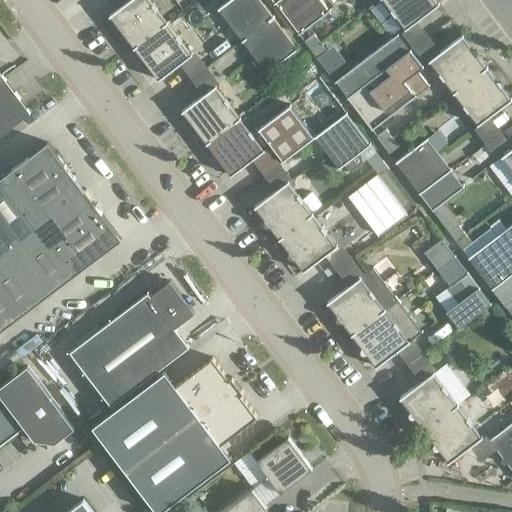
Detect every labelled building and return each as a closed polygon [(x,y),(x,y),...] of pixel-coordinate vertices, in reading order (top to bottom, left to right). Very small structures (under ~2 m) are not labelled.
[(134,47),(168,22),(167,21),(167,22),(157,9),(158,9),(153,3),(150,0),(129,0),(109,15),(110,16),(111,15),(134,46),(134,47)] [(230,0),(218,9),(219,10),(220,10),(242,39),(242,40),(274,16),(273,15),(272,16),(260,0),(230,0)] [(277,0),(275,2),(276,2),(298,32),(299,33),(330,9),(330,8),(329,9),(322,0),(277,0)] [(384,0),(391,9),(396,15),(405,27),(405,28),(406,29),(439,3),(438,2),(438,3),(435,0),(384,0)] [(275,17),(274,16),(242,40),(243,41),(243,40),(266,70),(265,71),(266,72),(298,48),(297,47),(297,48),(274,18),(275,17)] [(168,22),(134,47),(134,48),(135,47),(158,78),(158,79),(159,80),(192,54),(192,53),(191,53),(182,41),(177,35),(168,23),(168,22)] [(398,33),(335,81),(336,82),(347,96),(347,97),(411,49),(410,48),(409,49),(399,34),(398,33)] [(313,34),(304,41),(311,50),(320,43),(313,34)] [(454,92),(487,67),(487,66),(486,67),(463,36),(463,35),(463,34),(429,60),(430,61),(430,60),(440,73),(439,73),(444,79),(454,91),(453,92),(454,92)] [(327,52),(320,43),(311,50),(318,59),(327,52)] [(364,118),(372,128),(371,128),(372,129),(429,85),(429,84),(428,85),(417,71),(424,66),(423,65),(422,65),(411,51),(412,50),(411,49),(347,97),(348,98),(349,98),(356,108),(364,118)] [(310,64),(303,55),(294,62),(301,71),(310,64)] [(317,73),(310,64),(301,71),(308,80),(317,73)] [(488,67),(487,67),(454,92),(454,93),(455,92),(464,105),(468,111),(469,111),(478,123),(477,124),(478,125),(511,99),(511,98),(510,98),(501,86),(502,85),(503,84),(503,83),(503,82),(502,81),(501,80),(500,79),(499,79),(498,79),(497,79),(496,80),(487,68),(488,67)] [(0,70),(0,135),(31,112),(0,70)] [(206,142),(207,143),(240,117),(239,117),(230,105),(225,98),(225,99),(216,86),(217,86),(216,85),(182,110),(183,111),(207,142),(206,142)] [(290,104),(259,128),(252,133),(250,130),(249,130),(240,118),(241,118),(240,117),(207,143),(208,143),(231,174),(230,174),(231,175),(265,150),(276,150),(283,159),(282,159),(283,160),(315,136),(314,135),(313,136),(291,106),(291,105),(290,104)] [(347,113),(346,112),(315,136),(316,137),(317,136),(339,166),(338,167),(339,168),(344,164),(350,171),(363,161),(360,152),(371,144),(370,143),(369,143),(347,114),(347,113)] [(386,129),(377,136),(384,145),(393,138),(386,129)] [(427,137),(396,161),(397,162),(420,192),(419,192),(420,193),(452,169),(451,168),(450,169),(427,139),(428,138),(427,137)] [(400,147),(393,138),(384,145),(391,154),(400,147)] [(48,142),(0,178),(0,177),(0,330),(122,239),(48,142)] [(511,147),(502,155),(502,156),(503,156),(511,167),(511,147)] [(383,160),(376,151),(367,158),(374,167),(383,160)] [(390,169),(383,160),(374,167),(381,176),(390,169)] [(456,165),(452,169),(420,193),(432,209),(468,181),(456,165)] [(377,176),(350,197),(380,237),(408,215),(377,176)] [(256,207),(265,219),(264,220),(264,221),(264,222),(264,223),(264,224),(265,225),(266,226),(267,226),(269,226),(270,225),(279,237),(279,238),(313,213),(312,212),(312,213),(302,200),(303,200),(298,194),(288,182),(289,181),(288,180),(255,206),(255,207),(256,207)] [(313,213),(279,238),(280,239),(280,238),(289,251),(288,252),(288,253),(288,254),(288,255),(288,256),(289,256),(289,257),(290,257),(291,258),(293,258),(294,257),(304,269),(303,270),(304,271),(337,245),(337,244),(336,245),(327,232),(322,226),(313,214),(313,213)] [(458,225),(449,232),(456,241),(465,234),(458,225)] [(500,233),(468,257),(469,258),(470,257),(492,287),(492,288),(492,289),(511,273),(511,249),(500,234),(501,234),(500,233)] [(472,243),(465,234),(456,241),(463,250),(472,243)] [(455,255),(443,239),(427,252),(439,267),(455,255)] [(467,271),(455,255),(439,267),(451,283),(467,271)] [(332,265),(324,271),(328,277),(336,271),(332,265)] [(329,302),(338,314),(337,315),(337,316),(336,317),(336,318),(336,319),(337,319),(337,320),(338,321),(340,322),(341,322),(341,321),(342,321),(343,321),(352,333),(351,333),(352,334),(398,299),(395,295),(394,296),(373,268),(374,267),(374,266),(327,302),(328,303),(329,302)] [(511,273),(492,289),(493,290),(494,289),(504,303),(504,304),(505,305),(511,299),(511,273)] [(70,351),(111,405),(189,345),(175,327),(180,323),(194,312),(170,280),(156,291),(151,295),(148,291),(70,351)] [(492,303),(479,287),(447,312),(460,327),(492,303)] [(401,302),(398,299),(352,334),(353,334),(362,346),(361,347),(361,348),(360,349),(360,350),(361,351),(361,352),(362,353),(363,353),(364,353),(366,353),(367,353),(376,365),(375,365),(376,366),(423,331),(422,330),(421,331),(400,303),(401,302)] [(92,426),(125,469),(157,511),(159,511),(232,458),(221,443),(257,415),(241,394),(244,391),(232,376),(229,379),(213,357),(176,385),(165,370),(92,426)] [(0,445),(25,427),(35,440),(55,443),(75,427),(28,365),(0,386),(0,445)] [(401,398),(410,410),(409,411),(409,412),(409,413),(409,414),(409,415),(410,416),(412,417),(414,417),(415,416),(424,429),(424,430),(458,404),(458,403),(457,404),(448,392),(448,391),(443,385),(434,373),(433,372),(400,397),(400,398),(401,398)] [(458,405),(458,404),(424,430),(425,430),(435,442),(434,442),(433,443),(433,444),(433,445),(433,446),(433,447),(434,448),(435,449),(436,449),(437,449),(438,449),(439,448),(449,460),(448,461),(449,462),(483,436),(482,435),(481,436),(472,424),(472,423),(467,417),(458,405)] [(511,422),(489,439),(490,440),(491,440),(511,467),(511,422)] [(257,460),(268,475),(281,492),(313,468),(288,436),(257,460)] [(270,511),(265,504),(253,489),(221,511),(270,511)] [(93,511),(83,499),(65,511),(93,511)]
